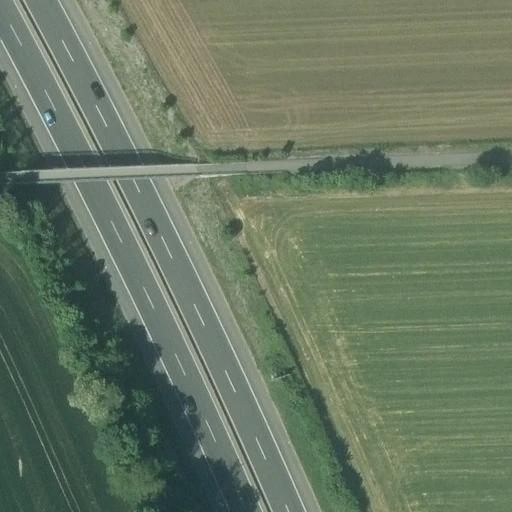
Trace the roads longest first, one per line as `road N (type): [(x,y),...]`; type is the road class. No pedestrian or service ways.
road 1 (motorway): [(288,511),(38,0)]
road 2 (motorway): [(0,10),(247,511)]
